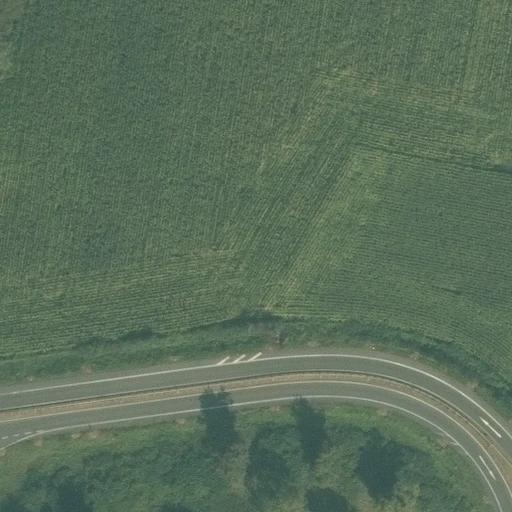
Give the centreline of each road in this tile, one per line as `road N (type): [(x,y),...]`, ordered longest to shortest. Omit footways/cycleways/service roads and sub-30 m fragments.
road 1 (motorway): [(511,452),(449,395),(356,366),(283,366),(0,404)]
road 2 (motorway): [(48,423),(308,390),(382,396),(459,435),(507,511)]
